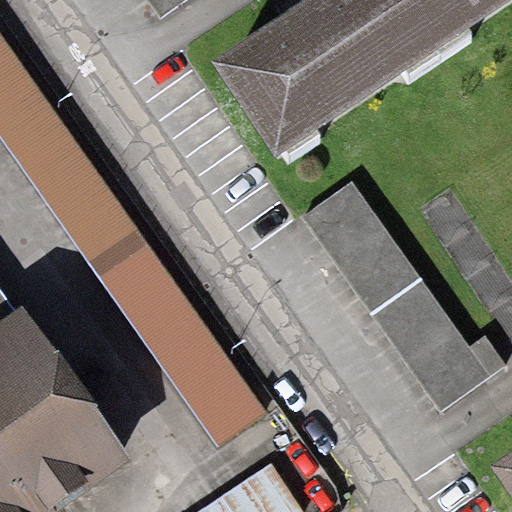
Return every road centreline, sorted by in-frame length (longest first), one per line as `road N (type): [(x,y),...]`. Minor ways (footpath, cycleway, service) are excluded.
road 1 (residential): [(38,0),(398,511)]
road 2 (unknown): [(387,496),(511,404)]
road 3 (unknown): [(160,511),(273,439)]
